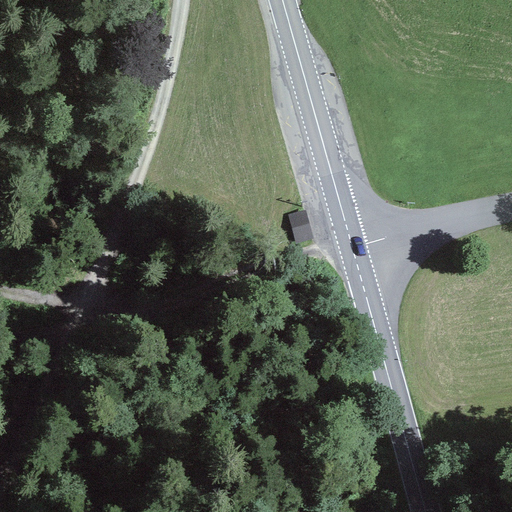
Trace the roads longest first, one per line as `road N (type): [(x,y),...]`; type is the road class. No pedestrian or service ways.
road 1 (track): [(352,248),(205,296),(0,331)]
road 2 (secondary): [(426,511),(352,248)]
road 3 (secondary): [(352,248),(283,0)]
road 4 (unclassified): [(511,206),(352,248)]
